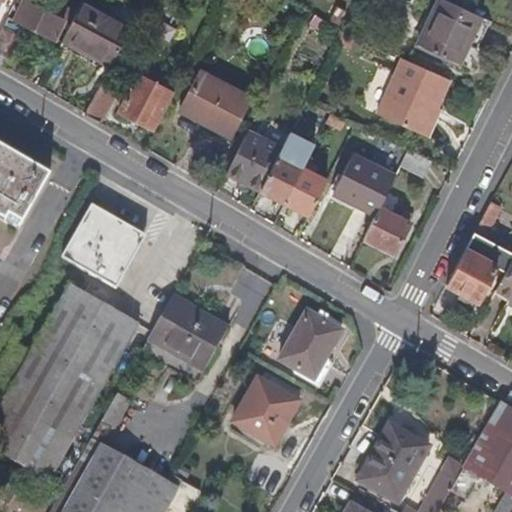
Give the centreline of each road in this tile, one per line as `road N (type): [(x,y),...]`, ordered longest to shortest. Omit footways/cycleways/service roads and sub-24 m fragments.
road 1 (residential): [(88,141),(400,322)]
road 2 (residential): [(400,322),(511,103)]
road 3 (residential): [(293,511),(400,322)]
road 4 (residential): [(88,141),(0,293)]
road 5 (residential): [(400,322),(511,389)]
